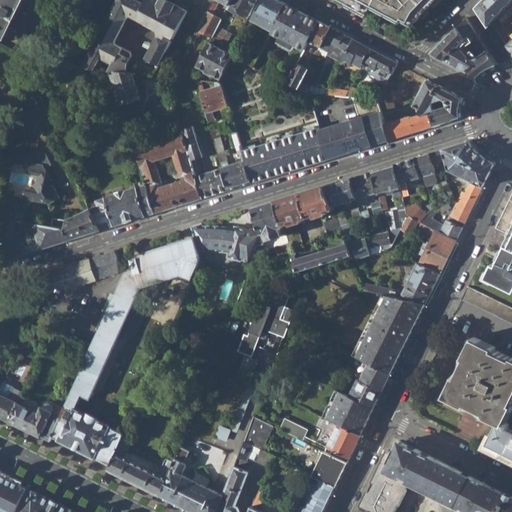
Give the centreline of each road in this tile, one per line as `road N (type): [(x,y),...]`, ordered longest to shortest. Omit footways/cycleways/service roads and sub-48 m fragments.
road 1 (residential): [(487,124),(0,277)]
road 2 (residential): [(511,158),(386,417)]
road 3 (tertiary): [(137,511),(0,444)]
road 4 (residential): [(386,417),(511,482)]
road 5 (residential): [(302,0),(415,59)]
